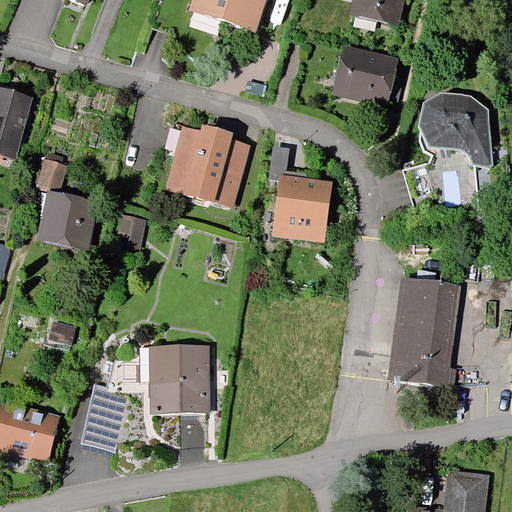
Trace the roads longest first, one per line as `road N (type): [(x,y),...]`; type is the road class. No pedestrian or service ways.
road 1 (residential): [(0,46),(323,137),(354,166),(363,216),(338,457)]
road 2 (residential): [(338,457),(114,490),(26,511)]
road 3 (residential): [(511,426),(338,457)]
